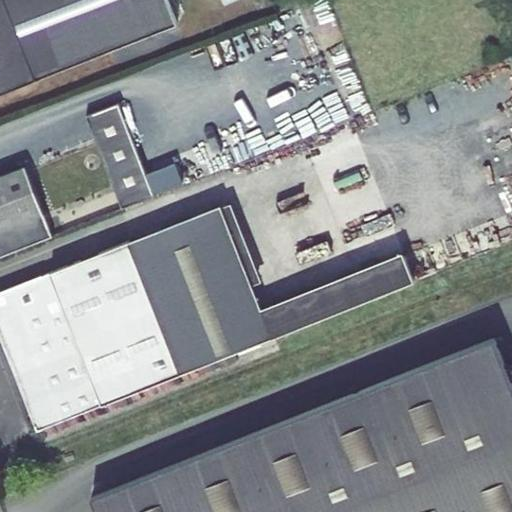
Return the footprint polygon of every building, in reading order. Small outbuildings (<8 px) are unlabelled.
[(0,0),(0,96),(175,31),(163,0),(0,0)] [(98,112),(132,203),(196,179),(188,159),(155,171),(128,100),(98,112)] [(0,182),(0,235),(49,217),(32,171),(0,182)] [(221,206),(0,296),(0,327),(43,433),(275,338),(221,206)] [(97,511),(511,511),(511,381),(496,342),(94,504),(97,511)]
